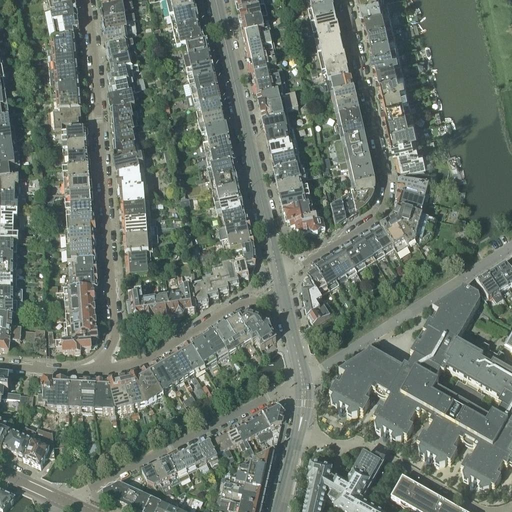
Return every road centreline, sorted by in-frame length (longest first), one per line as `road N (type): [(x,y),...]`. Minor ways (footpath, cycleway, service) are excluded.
road 1 (residential): [(84,0),(110,228),(113,339),(98,372)]
road 2 (residential): [(344,0),(385,197),(364,227),(278,278)]
road 3 (residential): [(278,278),(215,0)]
road 4 (residential): [(59,500),(302,380)]
road 5 (residential): [(511,246),(302,380)]
road 6 (residential): [(483,511),(361,444),(298,433)]
road 7 (residential): [(283,297),(242,303),(123,367),(98,372)]
